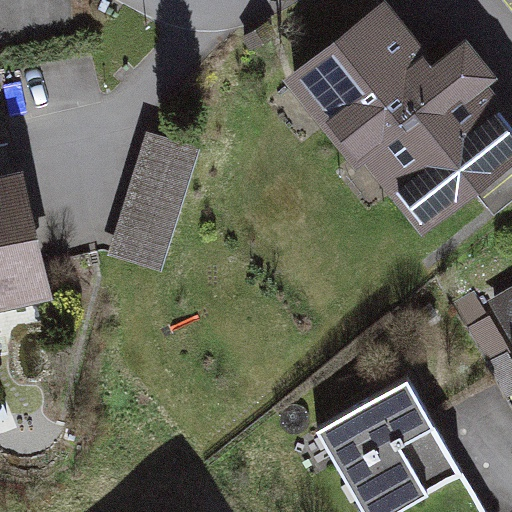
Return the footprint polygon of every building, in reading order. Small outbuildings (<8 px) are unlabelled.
[(393,7),(293,87),(384,199),(433,160),(446,176),(479,149),(466,133),(511,96),(511,92),(474,46),(444,70),(393,7)] [(208,152),(147,137),(113,271),(174,286),(208,152)] [(0,322),(63,308),(33,175),(0,182),(0,322)] [(511,300),(497,310),(511,336),(511,300)] [(412,379),(316,436),(361,511),(406,511),(469,475),(412,379)]
